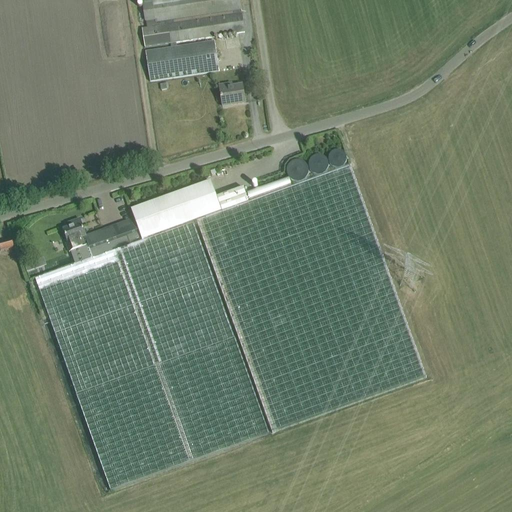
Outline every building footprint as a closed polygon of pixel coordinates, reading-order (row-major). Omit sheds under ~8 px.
[(239,0),(155,0),(143,2),(145,22),(146,22),(147,28),(142,29),(145,48),(170,45),(170,49),(177,48),(176,43),(245,33),(239,0)] [(214,42),(177,48),(170,49),(146,52),(150,82),(218,72),(214,42)] [(219,87),(223,107),(233,105),(233,104),(245,102),(245,103),(243,86),(233,88),(232,85),(219,87)] [(426,379),(369,219),(350,167),(249,203),(197,222),(272,433),(426,379)] [(94,234),(86,237),(94,259),(197,222),(249,203),(243,188),(216,198),(211,182),(131,210),(135,219),(103,231),(104,231),(105,233),(94,237),(93,235),(94,235),(94,234)] [(94,259),(86,237),(80,221),(73,224),(73,226),(63,230),(67,239),(71,252),(78,250),(82,263),(94,259)] [(94,259),(82,263),(36,280),(112,492),(272,433),(197,222),(94,259)] [(0,251),(13,248),(11,240),(0,243),(0,251)]
